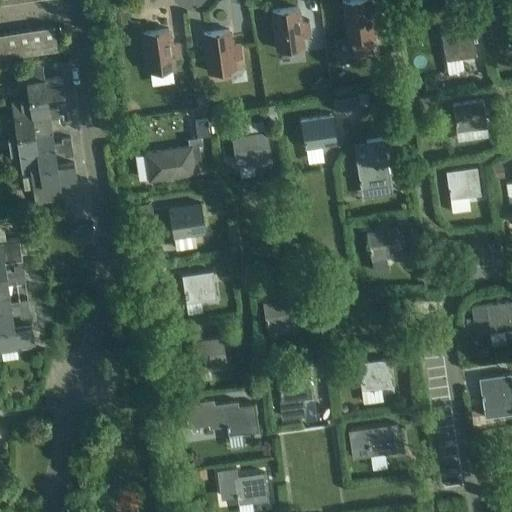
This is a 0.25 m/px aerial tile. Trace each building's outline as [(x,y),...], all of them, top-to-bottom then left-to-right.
[(372,53),(370,37),(373,36),(372,26),(379,25),(378,12),(370,13),(367,0),(348,0),(342,1),(347,40),(350,39),(352,55),(372,53)] [(192,3),(194,35),(202,35),(200,2),(192,3)] [(122,5),(108,6),(110,24),(125,22),(122,5)] [(322,25),(308,26),(307,22),(299,23),(297,7),(271,11),(277,49),(311,45),(311,44),(324,42),(322,25)] [(488,19),(499,17),(499,16),(504,15),(503,8),(498,9),(498,8),(486,10),(488,19)] [(53,25),(40,27),(44,52),(57,50),(53,25)] [(471,26),(440,31),(445,59),(475,54),(471,26)] [(44,52),(40,27),(29,29),(33,53),(44,52)] [(168,28),(142,32),(147,71),(173,67),(172,57),(180,56),(178,43),(170,44),(168,28)] [(33,53),(29,29),(18,30),(21,55),(33,53)] [(229,29),(203,33),(208,72),(234,68),(233,58),(241,57),(239,44),(231,45),(229,29)] [(21,55),(18,30),(4,32),(8,57),(21,55)] [(394,81),(409,79),(407,68),(392,70),(394,81)] [(47,96),(47,97),(65,95),(62,76),(17,83),(19,100),(47,96)] [(436,90),(434,76),(424,78),(426,92),(436,90)] [(321,77),(314,83),(320,91),(327,85),(321,77)] [(407,83),(386,86),(388,106),(410,103),(407,83)] [(367,93),(357,94),(358,106),(368,104),(367,93)] [(208,106),(205,94),(196,96),(198,108),(208,106)] [(49,109),(47,97),(47,96),(19,100),(10,101),(13,118),(13,119),(50,113),(49,109)] [(344,97),(331,99),(333,112),(346,110),(344,97)] [(423,109),(421,97),(413,97),(414,110),(423,109)] [(482,98),(451,103),(455,130),(486,126),(482,98)] [(66,102),(57,104),(57,108),(58,112),(67,111),(66,102)] [(57,108),(49,109),(50,113),(51,119),(59,117),(58,112),(57,108)] [(58,112),(59,117),(59,121),(69,120),(67,111),(58,112)] [(52,131),(51,119),(50,113),(13,119),(13,118),(5,120),(8,138),(52,131)] [(305,146),(335,141),(331,114),(300,119),(305,146)] [(217,120),(219,131),(227,130),(225,119),(217,120)] [(197,121),(199,136),(211,134),(208,120),(197,121)] [(268,158),(263,130),(262,120),(232,124),(238,163),(268,158)] [(55,148),(54,143),(52,131),(8,138),(10,155),(18,154),(55,148)] [(63,147),(73,146),(71,137),(62,138),(62,142),(63,147)] [(369,159),(356,161),(360,189),(391,184),(386,156),(385,143),(384,138),(366,140),(369,159)] [(62,142),(54,143),(55,148),(56,153),(64,152),(63,147),(62,142)] [(190,145),(162,150),(145,152),(150,178),(165,176),(194,171),(190,145)] [(73,146),(63,147),(64,152),(65,155),(74,154),(73,146)] [(58,165),(56,153),(55,148),(18,154),(21,171),(30,170),(30,169),(58,165)] [(58,165),(30,169),(30,170),(32,187),(77,181),(75,162),(58,165)] [(503,176),(502,164),(493,165),(494,177),(503,176)] [(475,166),(445,170),(449,198),(480,193),(475,166)] [(60,183),(32,188),(35,203),(62,199),(60,183)] [(153,219),(151,203),(136,205),(138,221),(153,219)] [(190,246),(188,233),(204,231),(200,203),(169,208),(175,248),(190,246)] [(387,270),(385,255),(401,253),(397,226),(366,230),(370,258),(371,258),(373,272),(387,270)] [(0,259),(4,259),(21,256),(19,238),(0,240),(0,259)] [(162,248),(151,250),(152,262),(163,260),(162,248)] [(23,264),(13,265),(14,270),(15,274),(24,273),(23,264)] [(149,278),(163,276),(161,265),(147,268),(149,278)] [(14,270),(6,271),(6,276),(7,281),(15,279),(15,274),(14,270)] [(211,270),(181,275),(185,302),(216,297),(211,270)] [(15,274),(15,279),(16,283),(25,282),(24,273),(15,274)] [(0,293),(9,293),(7,281),(6,276),(0,276),(0,293)] [(0,311),(11,310),(11,306),(9,293),(0,293),(0,311)] [(297,324),(292,296),(261,301),(266,329),(297,324)] [(20,308),(29,307),(28,299),(19,300),(19,304),(20,308)] [(511,327),(511,299),(471,306),(475,333),(511,327)] [(19,304),(11,306),(11,310),(12,315),(21,314),(20,308),(19,304)] [(29,307),(20,308),(21,314),(21,317),(30,316),(29,307)] [(14,327),(12,315),(11,310),(0,311),(0,329),(14,327)] [(0,329),(0,347),(34,343),(31,324),(14,327),(0,329)] [(184,329),(165,330),(166,340),(184,339),(184,329)] [(505,329),(489,331),(491,344),(507,343),(505,329)] [(211,378),(209,366),(225,363),(221,335),(190,340),(195,368),(196,368),(197,380),(211,378)] [(276,353),(274,340),(260,342),(262,355),(276,353)] [(335,353),(337,369),(350,368),(348,351),(335,353)] [(312,355),(314,367),(326,365),(324,353),(312,355)] [(386,358),(356,362),(360,390),(391,385),(386,358)] [(301,410),(299,398),(311,396),(306,369),(276,373),(283,413),(301,410)] [(511,392),(509,373),(478,377),(483,405),(511,400),(511,392)] [(260,392),(259,383),(250,385),(251,394),(260,392)] [(236,400),(213,404),(206,405),(208,427),(226,424),(227,435),(258,430),(254,403),(237,405),(236,400)] [(194,401),(179,403),(180,414),(179,414),(180,424),(202,421),(200,405),(194,406),(194,401)] [(416,421),(415,410),(407,411),(409,422),(416,421)] [(365,427),(348,429),(350,447),(368,445),(369,454),(399,450),(395,422),(365,427)] [(212,481),(211,471),(197,473),(198,483),(212,481)] [(253,511),(252,502),(268,499),(263,472),(233,476),(238,511),(253,511)] [(497,503),(487,505),(488,511),(491,511),(498,511),(497,503)]
